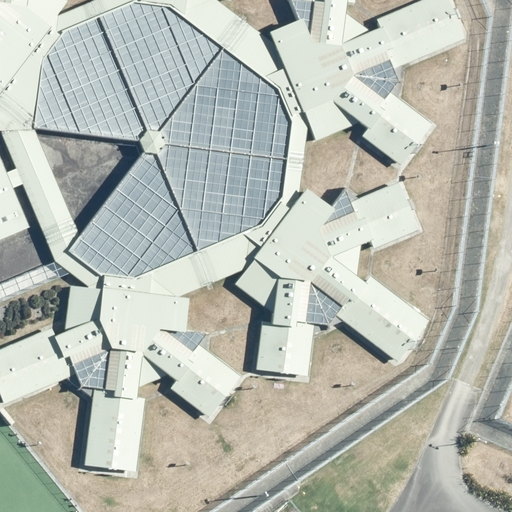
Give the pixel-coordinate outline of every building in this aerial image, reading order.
[(0,0),(0,94),(69,0),(0,0)] [(260,24),(267,43),(328,163),(359,139),(414,177),(442,139),(392,107),(392,84),(467,50),(445,2),(367,35),(353,23),(355,0),(302,0),(302,11),(260,24)] [(0,240),(27,228),(10,189),(0,165),(0,240)] [(311,170),(298,185),(217,293),(253,310),(243,376),(290,383),(297,325),(317,315),(381,366),(414,325),(349,270),(354,252),(428,226),(409,178),(342,201),(311,170)] [(214,307),(194,302),(60,283),(62,322),(0,344),(0,345),(15,389),(70,367),(88,380),(73,461),(125,470),(143,388),(161,384),(220,436),(253,396),(200,349),(214,307)]
